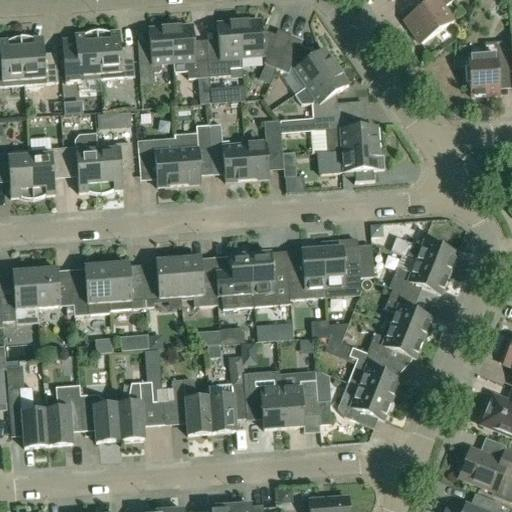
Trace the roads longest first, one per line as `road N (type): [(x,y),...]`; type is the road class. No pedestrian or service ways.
road 1 (unclassified): [(466,197),(0,239)]
road 2 (unclassified): [(0,489),(399,464)]
road 3 (unclassified): [(399,464),(490,254),(485,220),(466,197)]
road 4 (unclassified): [(425,142),(327,0)]
